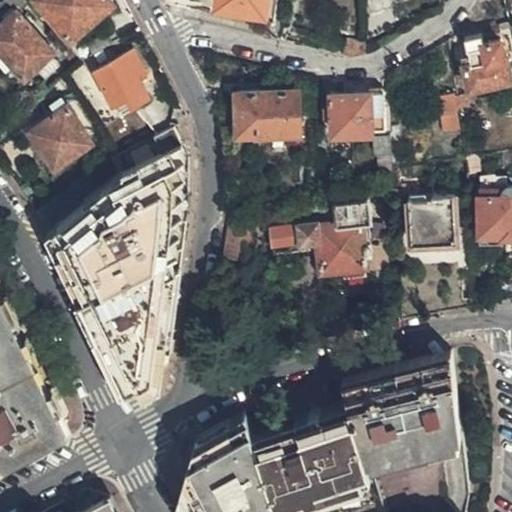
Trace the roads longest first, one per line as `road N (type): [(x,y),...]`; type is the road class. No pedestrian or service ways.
road 1 (residential): [(190,401),(204,158),(193,98),(163,39)]
road 2 (residential): [(190,401),(453,326),(511,317)]
road 3 (residential): [(163,39),(210,31),(350,68),(377,61),(439,22),(457,0)]
road 4 (residential): [(0,223),(46,285),(126,450)]
road 5 (residential): [(126,450),(0,510)]
